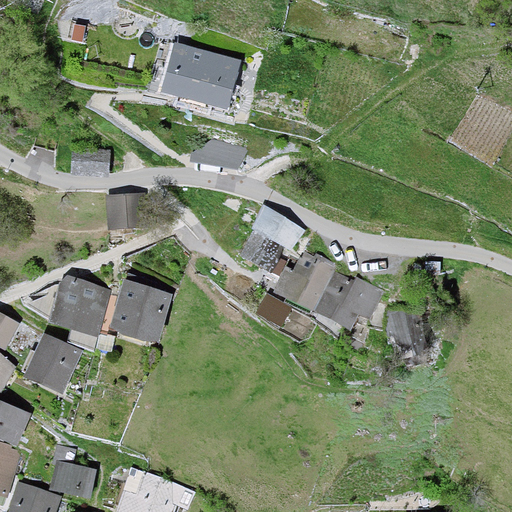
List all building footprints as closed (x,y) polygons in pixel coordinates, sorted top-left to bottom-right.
[(240,65),(174,50),(163,102),(228,116),(240,65)] [(240,170),(247,146),(199,132),(192,157),(240,170)] [(111,151),(73,148),(71,174),(108,177),(110,159),(111,151)] [(143,196),(103,201),(108,236),(148,231),(143,196)] [(262,209),(247,233),(289,259),(304,235),(262,209)] [(385,299),(296,254),(273,299),(346,337),(355,320),(370,327),(385,299)] [(109,297),(63,283),(49,327),(95,341),(109,297)] [(171,299),(124,284),(108,334),(155,349),(171,299)] [(412,336),(413,308),(389,307),(388,335),(412,336)] [(18,328),(0,316),(0,352),(2,353),(18,328)] [(79,355),(43,338),(23,380),(59,397),(79,355)] [(0,397),(19,368),(0,356),(0,397)] [(28,418),(0,407),(0,443),(15,450),(28,418)] [(19,453),(0,447),(0,496),(7,498),(19,453)] [(87,474),(55,464),(46,493),(78,502),(87,474)] [(185,511),(192,496),(131,472),(115,511),(173,511),(174,510),(178,511),(185,511)] [(51,511),(55,499),(21,490),(14,511),(51,511)]
